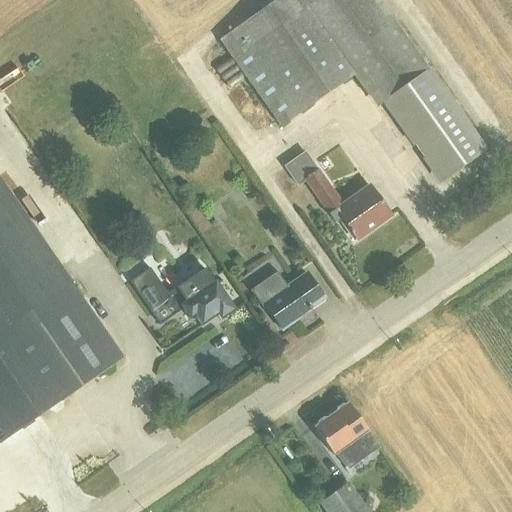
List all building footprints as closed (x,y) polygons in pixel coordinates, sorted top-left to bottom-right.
[(382,106),(428,72),(378,0),(276,0),(218,41),(281,128),(353,77),(376,110),(382,106)] [(217,82),(232,73),(225,60),(209,69),(217,82)] [(428,72),(382,106),(412,148),(414,147),(424,159),(425,158),(441,181),(484,152),(428,72)] [(305,152),(283,168),(298,188),(305,183),(335,224),(340,221),(355,242),(391,217),(369,186),(343,204),(305,152)] [(0,360),(40,418),(124,360),(0,179),(0,360)] [(180,305),(183,309),(190,320),(195,316),(199,322),(204,319),(207,323),(218,316),(221,320),(235,311),(205,269),(175,290),(184,302),(180,305)] [(184,302),(175,290),(168,296),(149,270),(130,284),(160,326),(183,309),(180,305),(184,302)] [(277,273),(253,290),(282,331),(300,319),(298,317),(309,310),(310,312),(312,310),(311,309),(324,299),(305,273),(287,287),(277,273)] [(0,360),(0,445),(40,418),(0,360)] [(318,427),(315,429),(334,455),(336,453),(348,471),(379,449),(349,405),(346,407),(343,407),(338,410),(337,413),(327,420),(324,420),(319,424),(318,427)] [(370,511),(350,483),(319,504),(324,511),(370,511)]
